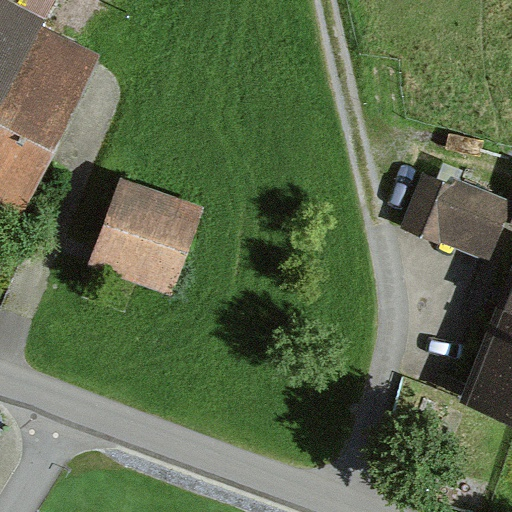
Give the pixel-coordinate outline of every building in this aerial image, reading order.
[(0,0),(0,92),(34,25),(40,13),(15,0),(0,0)] [(91,54),(34,25),(0,92),(0,183),(18,193),(91,54)] [(502,211),(423,178),(404,224),(482,257),(502,211)] [(200,215),(122,184),(92,257),(171,288),(200,215)] [(511,269),(464,395),(511,413),(511,269)]
